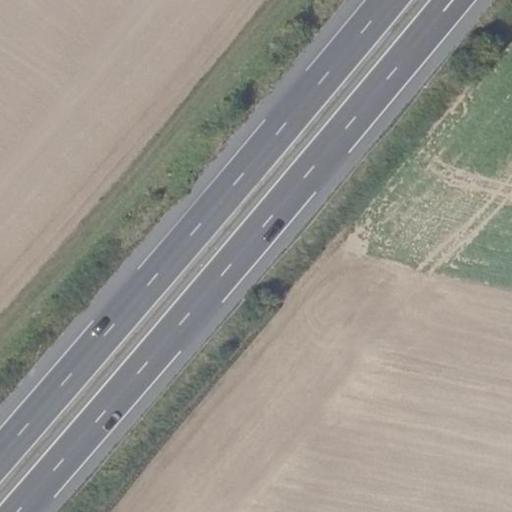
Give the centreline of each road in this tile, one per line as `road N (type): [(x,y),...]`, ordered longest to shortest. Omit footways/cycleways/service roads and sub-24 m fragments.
road 1 (trunk): [(24,511),(311,184),(455,0)]
road 2 (trunk): [(389,0),(0,461)]
road 3 (track): [(0,330),(280,0)]
